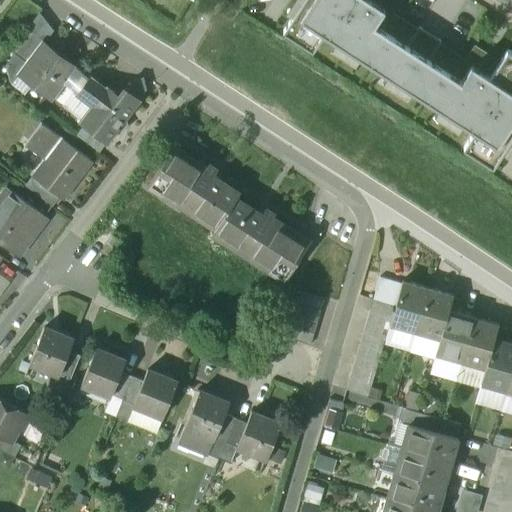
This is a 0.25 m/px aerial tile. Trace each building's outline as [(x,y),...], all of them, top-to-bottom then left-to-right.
[(323,35),(399,83),(418,53),(407,45),(381,29),(375,25),(385,9),(377,3),(371,0),(302,0),(282,32),(312,52),(323,35)] [(392,12),(381,29),(407,45),(418,28),(392,12)] [(27,27),(11,50),(27,62),(41,44),(42,45),(45,41),(27,27)] [(418,28),(407,45),(418,53),(429,60),(440,43),(441,41),(419,27),(418,28)] [(76,64),(45,41),(42,45),(41,44),(27,62),(18,73),(51,98),(63,82),(76,64)] [(440,43),(429,60),(454,76),(465,59),(440,43)] [(429,60),(418,53),(399,83),(473,131),(462,148),(493,168),(511,138),(511,52),(508,49),(500,62),(490,77),(480,71),(471,65),(461,80),(454,76),(429,60)] [(480,71),(490,77),(500,62),(490,56),(480,71)] [(107,87),(76,64),(63,82),(93,105),(81,121),(85,124),(107,141),(135,106),(107,86),(107,87)] [(47,155),(32,175),(59,195),(63,198),(92,160),(42,122),(28,140),(47,155)] [(107,141),(85,124),(78,134),(100,151),(107,141)] [(175,145),(150,184),(216,227),(213,231),(286,279),(310,241),(273,217),(275,214),(266,208),(262,214),(236,198),(240,192),(214,175),(218,169),(209,163),(207,166),(175,145)] [(59,195),(32,175),(25,184),(52,205),(59,195)] [(0,194),(0,241),(18,255),(47,217),(6,186),(0,194)] [(124,243),(113,234),(107,242),(118,251),(124,243)] [(402,282),(380,276),(373,298),(394,305),(395,305),(402,282)] [(428,285),(403,278),(402,282),(395,305),(390,323),(415,331),(428,285)] [(453,293),(428,285),(415,331),(440,338),(449,309),(453,293)] [(325,298),(302,291),(288,337),(311,344),(325,298)] [(394,305),(373,299),(370,310),(391,316),(394,305)] [(474,316),(449,309),(440,338),(436,353),(461,360),(474,316)] [(391,316),(370,310),(366,321),(388,328),(391,316)] [(499,323),(474,316),(461,360),(486,368),(494,339),(499,323)] [(388,328),(366,321),(363,333),(384,339),(388,328)] [(74,339),(44,327),(30,362),(59,374),(69,350),(74,339)] [(384,339),(363,333),(360,344),(381,350),(384,339)] [(486,368),(481,383),(506,390),(511,369),(511,344),(494,339),(486,368)] [(381,350),(360,344),(356,355),(378,361),(381,350)] [(96,348),(82,383),(111,395),(121,370),(125,360),(96,348)] [(80,354),(69,350),(59,374),(70,378),(80,354)] [(378,361),(356,355),(353,366),(374,373),(378,361)] [(374,373),(353,366),(350,378),(371,384),(374,373)] [(177,381),(147,369),(143,379),(133,404),(163,416),(177,381)] [(132,375),(121,370),(111,395),(122,399),(132,375)] [(143,379),(132,375),(122,399),(133,404),(143,379)] [(371,384),(350,378),(346,389),(368,396),(371,384)] [(229,402),(199,390),(185,425),(215,437),(225,413),(229,402)] [(24,413),(0,400),(0,434),(10,440),(11,438),(24,413)] [(339,424),(344,411),(331,406),(326,420),(339,424)] [(438,417),(409,409),(405,421),(409,423),(434,430),(438,417)] [(281,422),(251,410),(246,421),(236,446),(266,458),(281,422)] [(225,413),(215,437),(226,441),(236,417),(225,413)] [(236,417),(226,441),(236,446),(246,421),(236,417)] [(462,424),(438,417),(434,430),(458,437),(462,424)] [(434,430),(409,423),(402,448),(452,463),(459,437),(434,430)] [(215,437),(185,425),(178,441),(208,453),(215,437)] [(10,440),(0,434),(0,449),(14,457),(21,444),(11,438),(10,440)] [(452,463),(402,448),(395,473),(444,488),(452,463)] [(437,511),(444,488),(395,473),(387,498),(435,511),(437,511)] [(322,499),(324,485),(309,483),(307,496),(322,499)] [(446,505),(459,507),(462,487),(449,485),(446,505)] [(460,502),(481,508),(485,493),(464,488),(460,502)] [(435,511),(387,498),(383,511),(435,511)]
